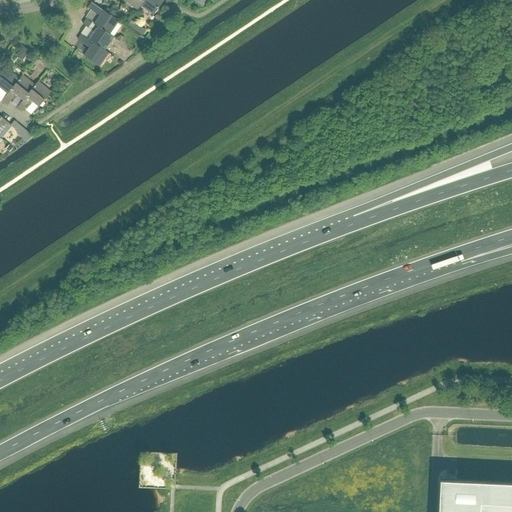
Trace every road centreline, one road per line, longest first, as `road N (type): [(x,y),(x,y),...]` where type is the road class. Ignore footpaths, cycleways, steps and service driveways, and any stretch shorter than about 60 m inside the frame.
road 1 (motorway): [(0,453),(212,349),(458,254)]
road 2 (motorway): [(355,223),(171,297),(0,380)]
road 3 (unclassified): [(233,511),(242,490),(396,418),(511,416)]
road 4 (motorway): [(511,147),(355,223)]
road 5 (motorway): [(511,170),(355,223)]
